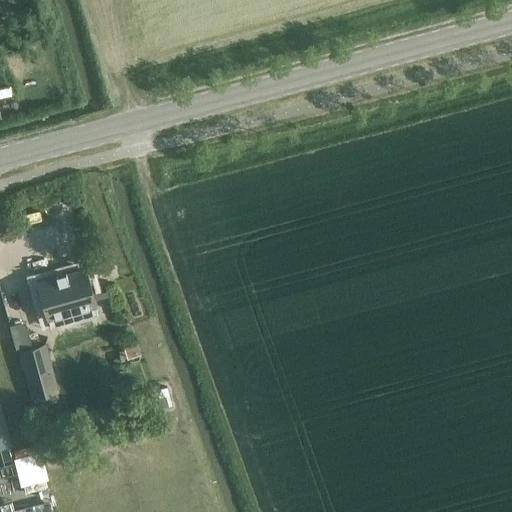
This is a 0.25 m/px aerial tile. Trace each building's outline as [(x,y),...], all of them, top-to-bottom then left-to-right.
[(95,303),(85,267),(66,273),(65,271),(55,274),(56,276),(37,281),(47,317),(63,312),(65,321),(82,316),(79,308),(95,303)] [(44,343),(20,350),(28,379),(52,373),(44,343)] [(56,389),(52,373),(28,379),(33,395),(36,405),(45,403),(43,393),(56,389)] [(166,386),(156,388),(158,396),(164,394),(166,405),(171,404),(166,386)] [(0,444),(10,442),(0,405),(0,444)] [(16,472),(39,469),(35,436),(12,439),(16,472)] [(49,493),(65,489),(61,476),(46,481),(49,493)]
